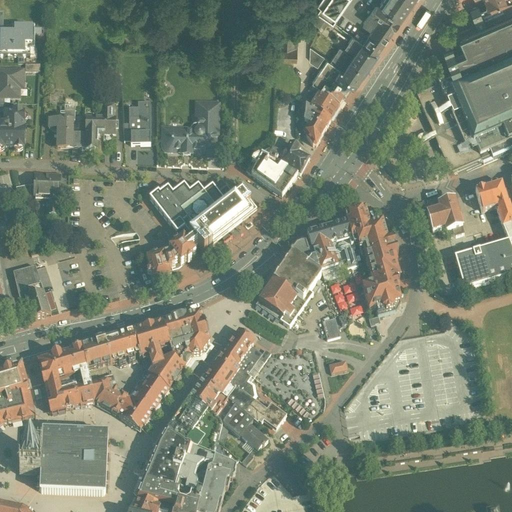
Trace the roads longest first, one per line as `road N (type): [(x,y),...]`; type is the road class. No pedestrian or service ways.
road 1 (residential): [(389,206),(415,259),(411,309),(334,411),(254,478),(231,511)]
road 2 (residential): [(0,160),(224,175),(293,220)]
road 3 (tertiary): [(23,347),(194,296),(246,265),(293,220)]
road 4 (tertiary): [(340,162),(441,0)]
road 5 (residential): [(308,0),(300,133),(329,177)]
road 6 (residential): [(389,206),(511,164)]
